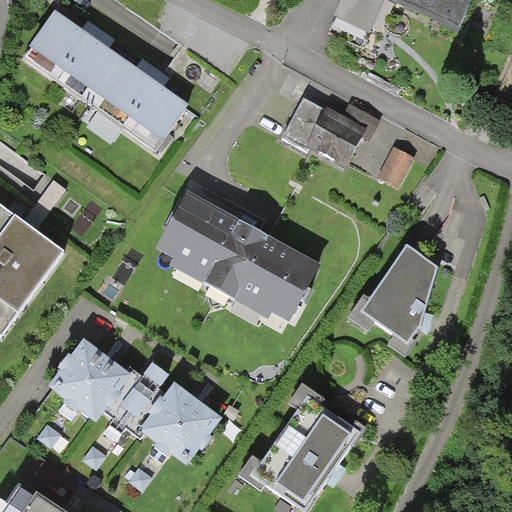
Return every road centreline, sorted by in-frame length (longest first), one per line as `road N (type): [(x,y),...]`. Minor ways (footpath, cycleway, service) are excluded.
road 1 (unknown): [(469,143),(464,244),(426,379),(354,484)]
road 2 (residential): [(192,0),(511,165)]
